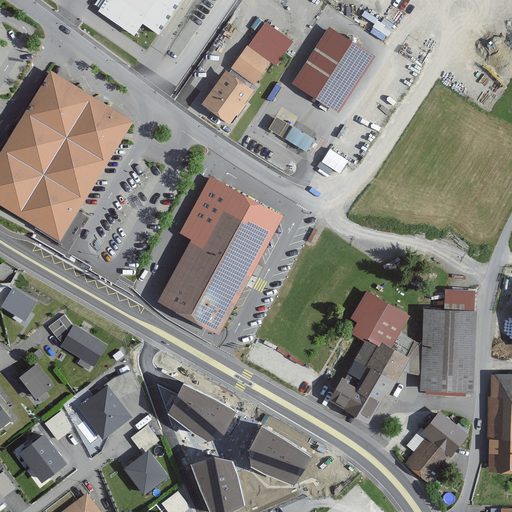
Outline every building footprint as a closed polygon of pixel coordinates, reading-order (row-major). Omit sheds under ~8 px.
[(135,8),(154,21),(168,0),(110,0),(108,4),(128,18),(135,8)] [(376,56),(327,25),(290,84),(339,115),(340,113),(375,57),(376,56)] [(246,44),(231,66),(257,84),(272,63),(246,44)] [(92,95),(49,68),(23,109),(11,129),(7,134),(0,145),(0,202),(17,213),(57,238),(85,194),(106,160),(131,120),(92,95)] [(226,69),(202,103),(230,123),(254,89),(226,69)] [(278,115),(269,129),(281,136),(287,139),(287,140),(297,146),(298,146),(308,152),(309,152),(313,145),(317,138),(316,138),(306,132),(306,131),(296,125),(295,125),(289,121),(278,115)] [(331,173),(333,169),(342,173),(349,158),(328,149),(319,168),(331,173)] [(283,216),(210,176),(179,233),(190,240),(157,299),(219,333),(249,279),(283,216)] [(78,212),(64,243),(72,247),(87,216),(78,212)] [(0,303),(23,317),(32,302),(8,287),(0,286),(0,303)] [(475,310),(477,289),(447,287),(446,308),(420,307),(415,393),(470,396),(475,310)] [(388,349),(407,313),(365,291),(350,319),(358,323),(354,331),(366,337),(355,358),(345,376),(342,374),(329,399),(346,408),(359,415),(372,422),(395,380),(406,359),(388,349)] [(61,346),(94,366),(107,346),(74,325),(61,346)] [(20,377),(35,398),(53,385),(38,364),(20,377)] [(114,378),(79,406),(104,436),(131,415),(117,398),(124,393),(136,387),(130,371),(114,378)] [(511,374),(487,375),(487,471),(511,471),(511,374)] [(224,435),(237,411),(184,384),(169,414),(208,443),(224,435)] [(0,425),(11,417),(0,403),(0,425)] [(405,463),(430,483),(451,457),(463,443),(470,435),(438,409),(419,431),(427,437),(405,463)] [(45,422),(58,440),(74,429),(61,411),(45,422)] [(312,457),(262,425),(249,450),(251,468),(294,487),(312,457)] [(67,464),(44,434),(19,454),(42,483),(67,464)] [(167,473),(148,448),(126,465),(144,489),(167,473)] [(214,458),(191,465),(209,511),(232,511),(246,506),(238,475),(232,461),(214,458)] [(353,466),(326,489),(335,499),(361,475),(353,466)] [(0,505),(7,500),(3,496),(15,486),(3,471),(0,473),(0,505)] [(170,511),(185,511),(192,507),(178,489),(162,502),(170,511)] [(102,511),(84,491),(69,504),(59,511),(102,511)]
